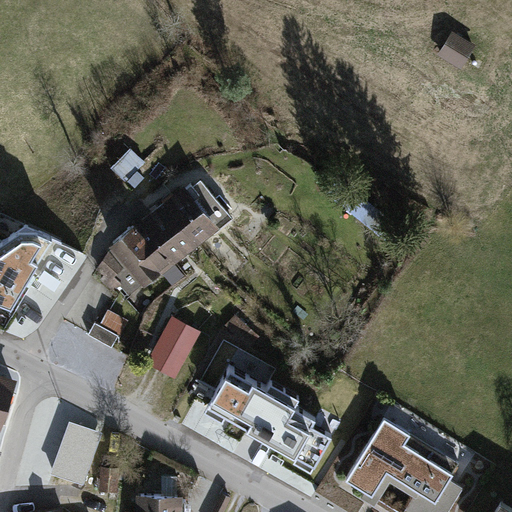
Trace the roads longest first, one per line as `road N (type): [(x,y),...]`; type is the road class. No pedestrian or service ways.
road 1 (residential): [(35,367),(290,511)]
road 2 (residential): [(35,367),(0,495)]
